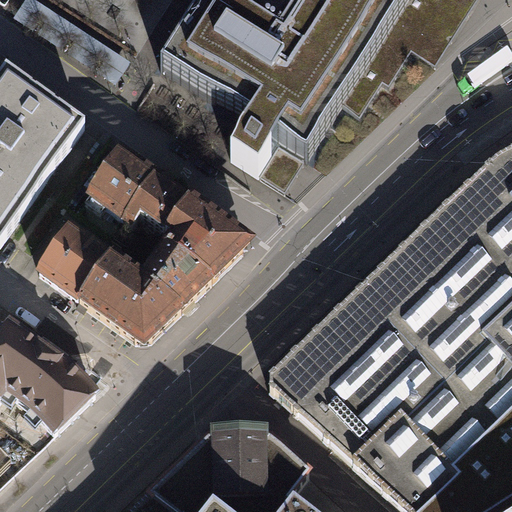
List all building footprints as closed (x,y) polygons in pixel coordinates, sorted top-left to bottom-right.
[(30,0),(17,19),(116,87),(131,66),(35,0),(30,0)] [(232,162),(265,183),(266,181),(285,151),(308,166),(312,169),(350,112),(361,119),(386,79),(394,84),(414,52),(427,60),(451,20),(460,26),(475,0),(216,0),(166,80),(168,81),(250,132),(232,162)] [(475,0),(460,26),(451,20),(427,60),(442,69),(485,0),(475,0)] [(0,249),(84,130),(0,70),(0,249)] [(285,151),(266,181),(290,195),(308,166),(285,151)] [(114,233),(151,176),(118,152),(79,209),(114,233)] [(510,511),(511,511),(511,157),(506,160),(494,168),(481,180),(270,383),(271,395),(295,418),(398,511),(510,511)] [(183,199),(151,176),(114,233),(129,244),(135,235),(151,245),(183,199)] [(244,242),(183,199),(151,245),(158,250),(153,258),(194,289),(244,242)] [(33,278),(76,308),(107,262),(65,233),(33,278)] [(172,310),(194,289),(153,258),(135,282),(172,310)] [(172,310),(135,282),(107,262),(76,308),(132,348),(172,310)] [(0,396),(10,404),(48,352),(3,319),(0,324),(0,396)] [(73,370),(48,352),(10,404),(29,418),(46,434),(93,388),(73,370)] [(305,511),(292,501),(309,478),(272,444),(266,445),(266,438),(259,438),(259,439),(258,439),(258,441),(256,441),(256,442),(224,443),(224,441),(223,441),(222,440),(222,438),(214,439),(214,445),(209,445),(139,511),(305,511)] [(0,476),(11,468),(0,454),(0,476)]
